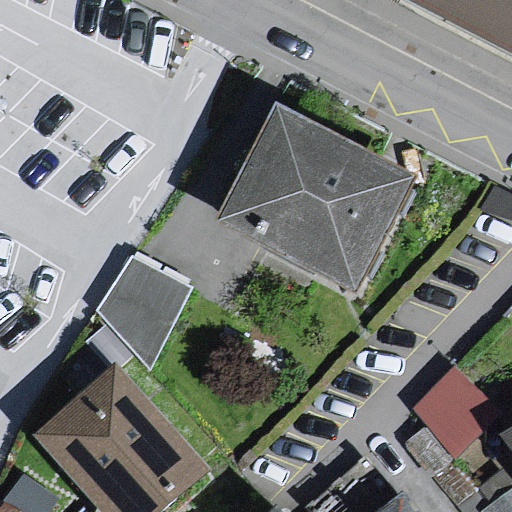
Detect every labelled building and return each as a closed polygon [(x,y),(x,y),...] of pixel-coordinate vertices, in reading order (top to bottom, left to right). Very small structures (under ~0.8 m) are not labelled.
[(377,0),(387,0),(511,60),(511,0),(368,0),(376,3),(377,0)] [(291,120),(234,239),(377,308),(434,188),(291,120)] [(198,296),(139,265),(102,316),(155,377),(198,296)] [(497,411),(460,377),(416,418),(465,466),(486,448),(474,432),(497,411)] [(126,378),(52,446),(113,511),(181,511),(219,477),(126,378)] [(33,484),(12,511),(68,511),(69,511),(33,484)] [(511,511),(511,501),(498,511),(511,511)]
